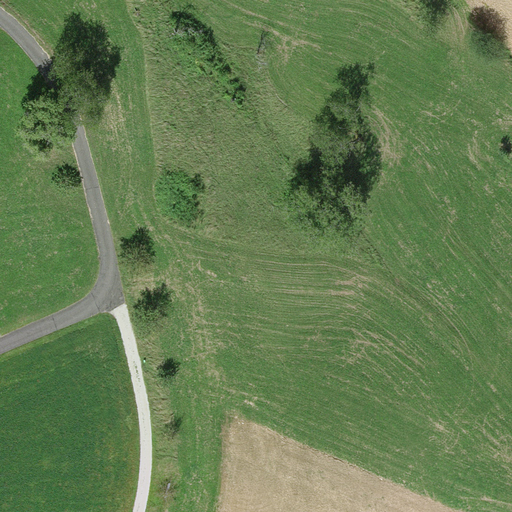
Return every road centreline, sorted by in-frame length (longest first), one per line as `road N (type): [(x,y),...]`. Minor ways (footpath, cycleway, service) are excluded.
road 1 (residential): [(0,19),(31,44),(79,126),(113,287),(0,346)]
road 2 (track): [(135,511),(146,467),(140,393),(113,287)]
